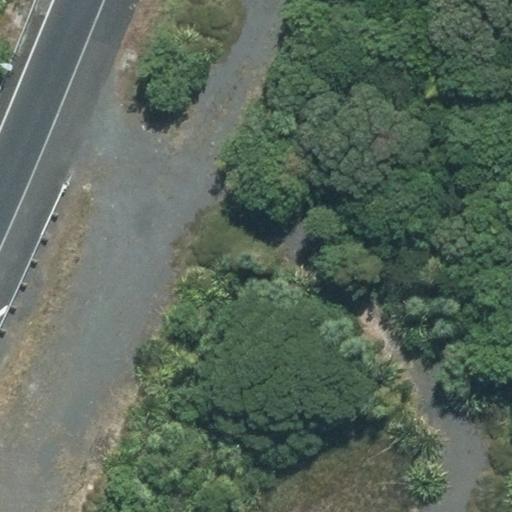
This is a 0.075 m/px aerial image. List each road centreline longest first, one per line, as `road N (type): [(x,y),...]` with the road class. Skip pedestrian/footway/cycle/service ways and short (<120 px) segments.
road 1 (track): [(456,511),(465,396),(281,221),(199,164),(40,93)]
road 2 (track): [(18,511),(280,0)]
road 3 (motorway): [(78,0),(0,194)]
